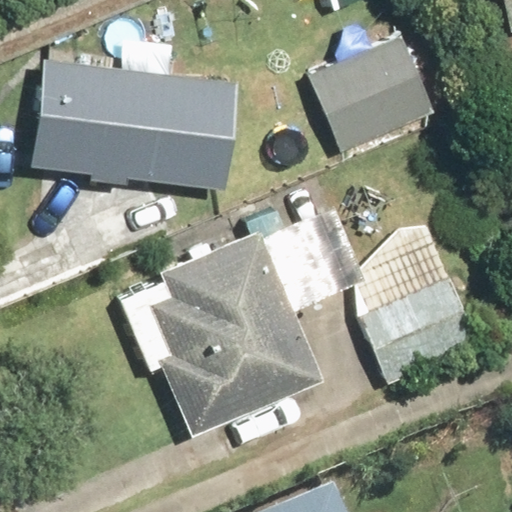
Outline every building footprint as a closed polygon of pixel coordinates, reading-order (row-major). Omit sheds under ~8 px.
[(511,0),(500,0),(503,14),(511,12),(511,0)] [(395,27),(300,69),(334,147),(430,104),(395,27)] [(227,63),(34,43),(22,155),(215,174),(227,63)] [(254,221),(251,213),(152,254),(162,279),(142,288),(164,339),(153,344),(183,415),(314,360),(286,296),(360,264),(328,190),(254,221)] [(342,511),(325,471),(231,511),(342,511)]
